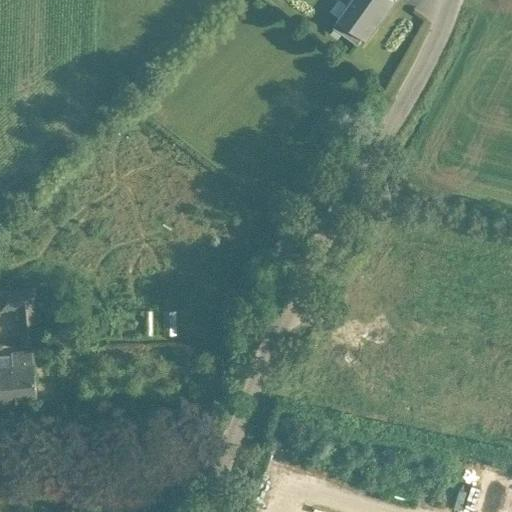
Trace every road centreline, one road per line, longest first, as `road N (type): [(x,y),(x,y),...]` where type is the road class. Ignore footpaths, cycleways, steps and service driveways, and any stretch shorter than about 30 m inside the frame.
road 1 (unclassified): [(229,444),(275,328),(453,0)]
road 2 (unclassified): [(0,459),(229,444)]
